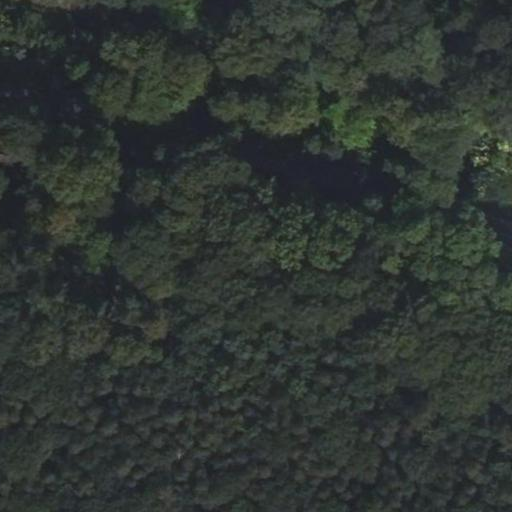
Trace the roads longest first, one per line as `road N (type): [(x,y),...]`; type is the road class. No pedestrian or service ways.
road 1 (tertiary): [(0,80),(245,161),(511,234)]
road 2 (track): [(0,9),(300,101)]
